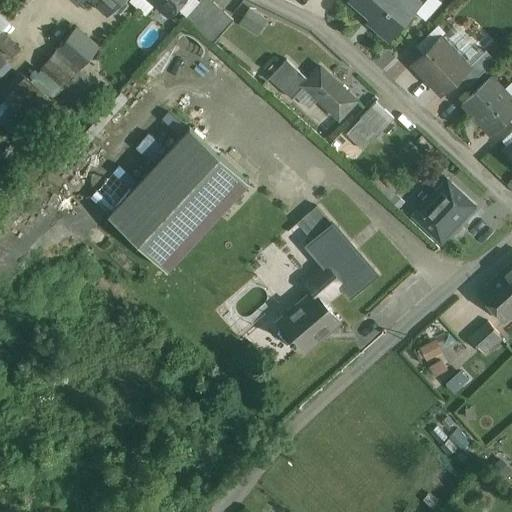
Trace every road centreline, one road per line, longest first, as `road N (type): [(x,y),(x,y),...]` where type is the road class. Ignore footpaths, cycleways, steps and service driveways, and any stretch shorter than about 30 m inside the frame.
road 1 (unclassified): [(511,237),(289,435),(226,511)]
road 2 (unclassified): [(271,0),(322,23),(511,206)]
